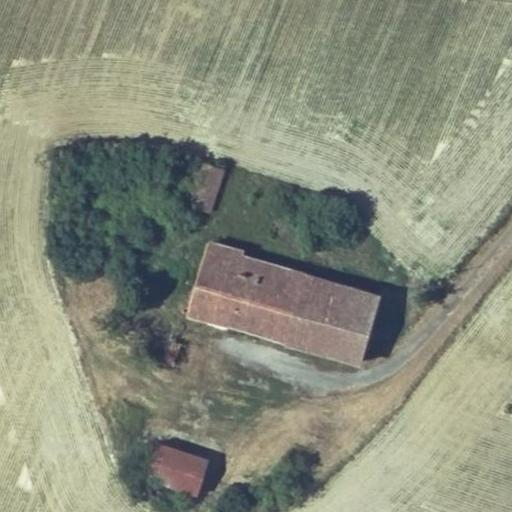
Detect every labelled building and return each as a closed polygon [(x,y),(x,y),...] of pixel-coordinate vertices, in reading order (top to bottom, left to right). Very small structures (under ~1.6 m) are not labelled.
[(224,171),(203,164),(189,206),(210,213),(224,171)] [(328,358),(347,290),(241,261),(242,256),(207,246),(187,319),(227,330),(231,314),(243,317),(239,333),(328,358)] [(377,298),(347,290),(328,358),(358,366),(377,298)] [(231,314),(227,330),(239,333),(243,317),(231,314)] [(206,462),(158,447),(147,482),(195,497),(206,462)]
